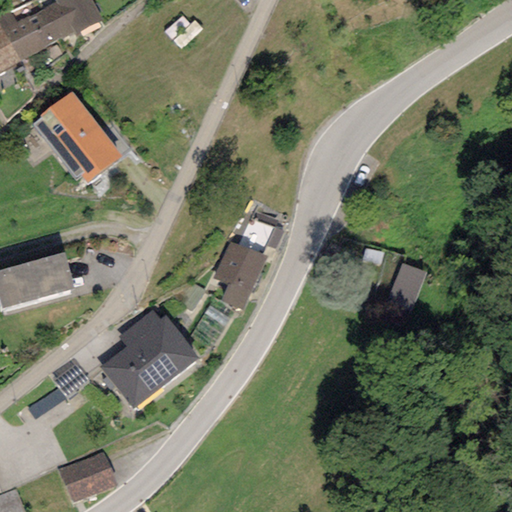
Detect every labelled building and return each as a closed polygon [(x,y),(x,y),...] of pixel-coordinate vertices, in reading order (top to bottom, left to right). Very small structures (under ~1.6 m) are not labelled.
[(56,0),(57,1),(45,8),(62,38),(64,40),(101,20),(89,0),(56,0)] [(62,38),(45,8),(16,24),(9,12),(0,17),(0,23),(3,27),(20,62),(62,38)] [(0,72),(20,62),(3,27),(0,28),(0,72)] [(86,183),(89,181),(122,155),(71,92),(39,115),(41,118),(33,124),(76,181),(82,177),(86,183)] [(266,257),(229,241),(213,279),(228,285),(221,301),(243,310),(266,257)] [(64,253),(0,270),(0,306),(1,309),(74,289),(64,253)] [(403,268),(391,302),(417,312),(430,278),(403,268)] [(152,311),(118,337),(125,347),(99,367),(132,409),(199,358),(166,316),(160,321),(152,311)] [(103,452),(58,470),(72,505),(116,488),(111,476),(113,475),(103,452)] [(23,511),(15,490),(0,496),(0,511),(23,511)]
